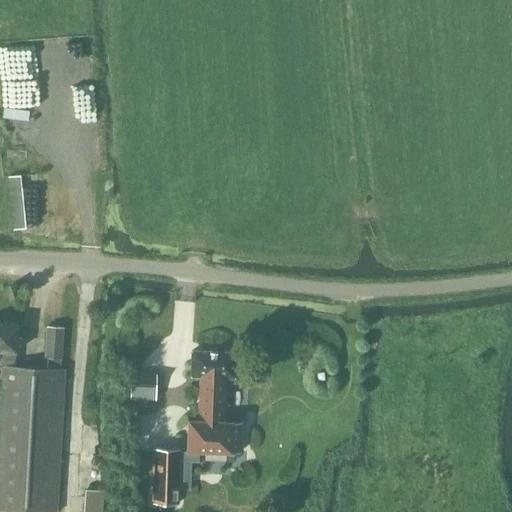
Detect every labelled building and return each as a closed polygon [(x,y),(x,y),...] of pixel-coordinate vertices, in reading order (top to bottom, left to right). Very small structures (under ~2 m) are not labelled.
[(26,229),(21,176),(8,177),(14,230),(26,229)] [(0,510),(31,511),(57,511),(64,385),(65,369),(61,369),(64,327),(48,326),(45,368),(16,366),(19,324),(0,322),(0,365),(4,366),(3,385),(1,417),(0,417),(0,510)] [(201,377),(225,378),(235,378),(236,353),(192,351),(191,377),(201,377)] [(132,398),(156,399),(156,375),(133,375),(132,398)] [(225,378),(201,377),(200,421),(189,420),(188,451),(240,453),(242,422),(223,422),(225,378)] [(152,477),(180,477),(180,449),(154,449),(152,449),(152,477)] [(180,477),(152,477),(151,505),(180,505),(180,477)] [(101,511),(103,491),(86,490),(84,511),(101,511)]
